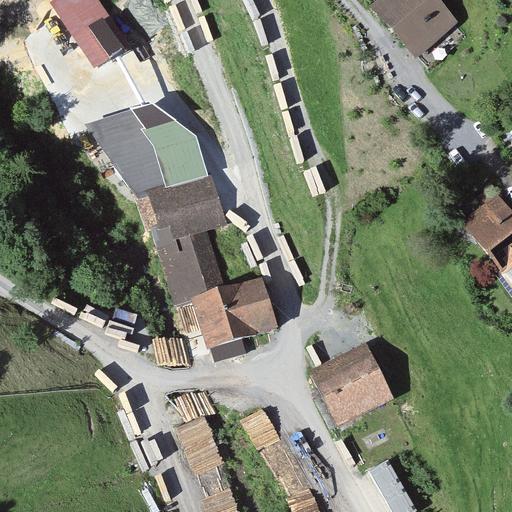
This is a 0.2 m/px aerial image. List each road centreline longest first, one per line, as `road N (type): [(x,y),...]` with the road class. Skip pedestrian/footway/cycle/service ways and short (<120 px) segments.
road 1 (track): [(365,511),(310,412),(276,381),(166,379),(128,365),(0,279)]
road 2 (track): [(183,0),(222,93),(249,215),(297,332),(276,381)]
road 3 (track): [(259,0),(335,192),(331,300),(297,332)]
road 4 (track): [(353,0),(511,198)]
road 5 (track): [(128,365),(183,511)]
